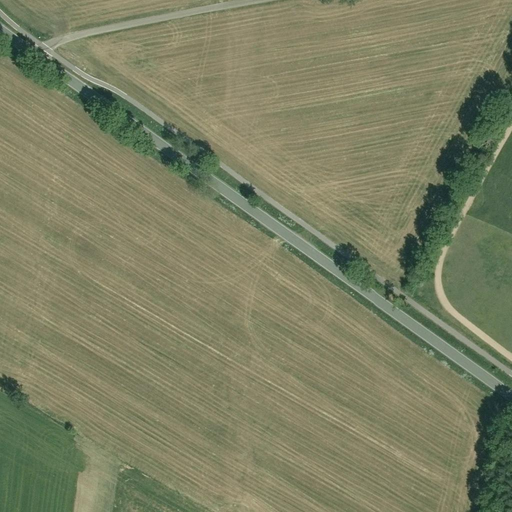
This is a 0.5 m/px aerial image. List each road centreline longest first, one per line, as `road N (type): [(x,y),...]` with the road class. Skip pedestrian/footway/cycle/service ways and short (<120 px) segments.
road 1 (tertiary): [(511,396),(30,53)]
road 2 (unclassified): [(30,53),(69,38),(266,0)]
